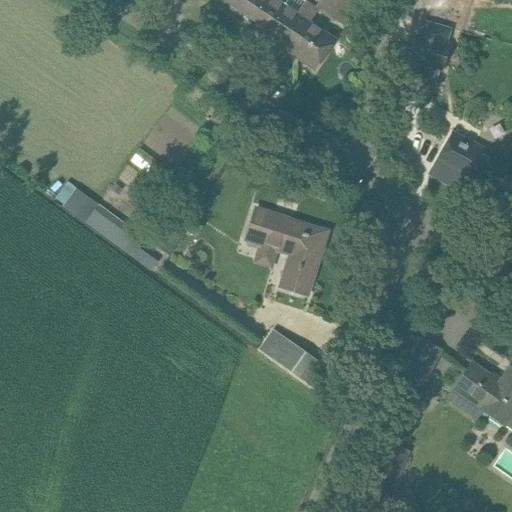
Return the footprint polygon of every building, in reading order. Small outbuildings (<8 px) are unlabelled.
[(249,27),(266,0),(223,0),(218,7),(249,27)] [(266,0),(249,27),(277,46),(297,16),(279,4),(281,0),(266,0)] [(357,0),(321,0),(316,9),(343,25),(357,0)] [(297,16),(277,46),(314,71),(334,41),(308,23),(316,11),(305,3),(297,16)] [(415,37),(408,62),(415,64),(412,76),(432,81),(435,69),(442,71),(449,46),(445,45),(450,27),(425,20),(420,38),(415,37)] [(511,166),(451,134),(429,174),(469,197),(473,191),(493,202),(511,166)] [(131,242),(137,234),(76,188),(61,206),(122,253),(124,251),(133,258),(140,249),(131,242)] [(255,209),(249,228),(245,241),(289,255),(279,287),(306,296),(326,233),(287,220),(255,209)] [(343,381),(326,369),(272,331),(258,351),(329,400),(343,381)] [(440,350),(413,337),(395,371),(423,385),(440,350)] [(472,364),(460,381),(456,387),(483,406),(480,410),(490,416),(488,419),(500,427),(502,424),(511,431),(511,430),(511,414),(511,413),(511,371),(509,369),(498,385),(490,379),(491,378),(472,364)] [(409,453),(387,444),(369,489),(392,498),(409,453)]
